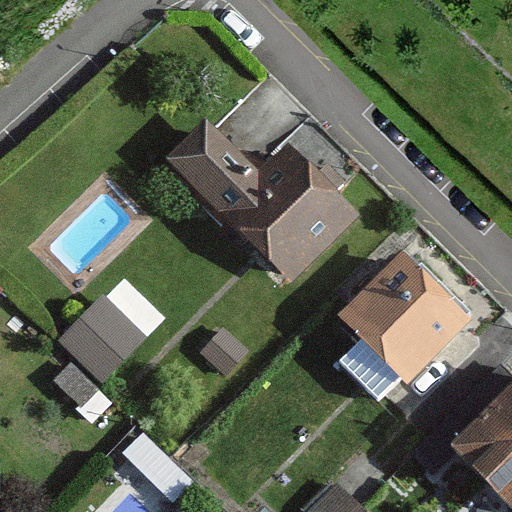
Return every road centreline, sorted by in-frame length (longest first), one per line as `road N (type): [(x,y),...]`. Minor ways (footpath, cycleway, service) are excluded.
road 1 (residential): [(511,277),(234,0)]
road 2 (residential): [(140,0),(0,115)]
